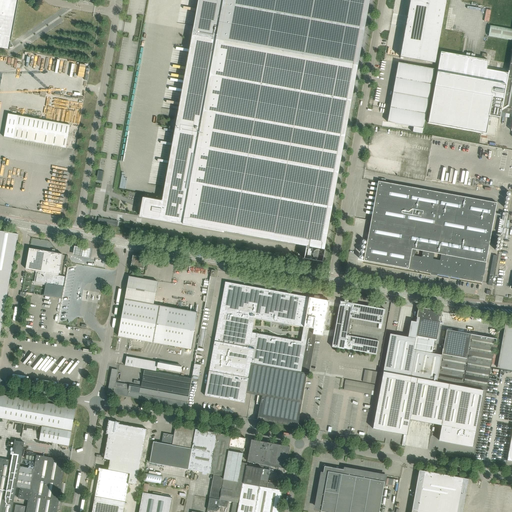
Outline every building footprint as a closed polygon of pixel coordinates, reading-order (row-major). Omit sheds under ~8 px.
[(0,0),(0,47),(8,49),(16,0),(0,0)] [(144,198),(141,216),(154,218),(154,219),(306,246),(304,258),(322,262),(358,65),(369,0),(198,0),(192,35),(162,202),(144,198)] [(405,27),(400,57),(435,63),(446,0),(410,0),(410,1),(407,16),(405,27)] [(511,29),(490,26),(488,36),(511,39),(511,29)] [(433,96),(428,123),(486,133),(490,115),(500,117),(501,113),(511,114),(511,125),(511,131),(511,130),(511,50),(508,73),(487,69),(488,60),(474,58),(475,54),(471,54),(471,57),(469,57),(470,53),(466,53),(466,56),(441,52),(433,96)] [(23,55),(18,89),(23,90),(20,108),(31,110),(31,107),(62,112),(70,62),(23,55)] [(434,69),(398,62),(393,92),(429,99),(434,69)] [(393,92),(387,122),(413,127),(412,132),(422,134),(423,129),(429,99),(393,92)] [(8,114),(4,137),(66,148),(70,125),(8,114)] [(438,272),(437,274),(449,276),(449,275),(451,275),(450,276),(482,282),(482,281),(497,203),(378,181),(371,220),(364,255),(364,260),(408,269),(409,267),(412,268),(412,269),(430,273),(431,271),(438,272)] [(497,236),(504,238),(509,213),(501,211),(497,236)] [(0,318),(3,319),(7,295),(8,288),(18,234),(0,230),(0,318)] [(74,244),(73,253),(89,256),(91,247),(74,244)] [(58,276),(62,254),(58,253),(29,248),(26,269),(35,271),(36,271),(37,272),(58,276)] [(133,255),(131,266),(137,267),(139,257),(133,256),(133,255)] [(492,286),(492,283),(497,256),(493,255),(488,285),(492,286)] [(145,258),(139,257),(137,267),(144,268),(146,257),(145,257),(145,258)] [(37,272),(36,282),(46,284),(44,295),(62,298),(64,287),(65,277),(58,276),(37,272)] [(127,287),(127,288),(155,293),(157,281),(129,276),(127,287)] [(314,295),(313,298),(225,282),(214,341),(311,359),(314,340),(315,336),(323,338),(326,326),(325,325),(329,301),(319,299),(320,296),(314,295)] [(118,336),(130,338),(142,340),(191,349),(197,312),(153,304),(155,293),(127,288),(124,302),(124,303),(118,336)] [(339,304),(332,347),(344,349),(376,355),(379,341),(346,335),(350,318),(379,324),(378,328),(381,329),(385,309),(348,302),(348,300),(345,300),(344,302),(344,304),(343,304),(343,303),(342,303),(341,303),(341,304),(339,304)] [(411,321),(408,337),(415,338),(416,336),(434,339),(437,340),(440,321),(441,321),(439,320),(439,316),(441,317),(442,311),(418,307),(417,317),(416,322),(411,321)] [(511,324),(505,323),(497,368),(511,370),(511,324)] [(204,347),(207,329),(202,328),(199,346),(204,347)] [(443,348),(442,355),(467,359),(471,334),(447,330),(443,348)] [(390,334),(383,371),(437,381),(442,355),(432,353),(413,350),(415,338),(408,337),(390,334)] [(471,334),(467,359),(462,386),(484,390),(487,390),(489,377),(490,370),(496,339),(471,334)] [(415,338),(413,350),(432,353),(434,339),(416,336),(415,338)] [(246,393),(261,395),(262,395),(257,420),(297,427),(307,373),(306,373),(306,370),(309,371),(309,370),(311,359),(214,341),(205,395),(244,403),(246,393)] [(442,355),(437,381),(462,386),(467,359),(442,355)] [(195,363),(192,375),(198,376),(201,365),(199,365),(200,364),(195,363)] [(109,383),(108,392),(113,393),(113,394),(125,396),(131,397),(182,407),(186,407),(192,377),(144,369),(141,386),(129,384),(125,384),(116,382),(118,369),(112,368),(112,369),(110,382),(109,383)] [(365,369),(363,381),(376,384),(378,372),(365,369)] [(383,371),(373,428),(407,435),(410,419),(441,425),(439,440),(440,440),(440,439),(472,445),(472,446),(473,446),(484,390),(462,386),(437,381),(383,371)] [(343,390),(374,395),(376,385),(345,379),(343,390)] [(0,417),(42,425),(72,431),(76,408),(35,401),(0,394),(0,417)] [(143,450),(146,432),(147,429),(136,427),(133,426),(131,426),(128,426),(128,425),(127,425),(126,425),(123,425),(123,424),(122,424),(119,424),(119,422),(110,421),(110,420),(110,421),(109,420),(106,434),(108,434),(107,443),(104,459),(110,460),(108,469),(130,473),(128,483),(136,484),(143,450)] [(39,440),(69,446),(71,433),(72,431),(42,425),(39,440)] [(174,435),(172,445),(192,448),(195,429),(176,425),(174,435)] [(192,448),(188,469),(210,473),(218,433),(217,433),(209,432),(195,429),(192,448)] [(163,433),(161,443),(172,445),(174,435),(163,433)] [(214,474),(209,498),(220,499),(228,501),(233,502),(239,503),(242,483),(243,482),(238,481),(241,462),(244,448),(245,448),(244,448),(245,439),(246,438),(223,434),(218,433),(210,473),(214,474)] [(290,446),(251,439),(247,461),(286,468),(290,446)] [(11,511),(16,487),(19,487),(23,467),(20,466),(24,442),(14,440),(11,460),(0,458),(0,511),(11,511)] [(153,441),(150,462),(188,469),(192,448),(172,445),(161,443),(153,441)] [(28,500),(27,506),(16,504),(14,511),(56,511),(66,458),(59,457),(58,459),(36,455),(34,469),(23,467),(19,487),(20,488),(18,498),(28,500)] [(243,482),(242,483),(282,491),(283,485),(268,482),(268,481),(270,470),(263,468),(263,469),(247,465),(243,482)] [(329,511),(378,511),(386,475),(357,470),(357,469),(357,470),(345,468),(345,469),(324,466),(323,473),(322,473),(315,506),(321,507),(321,510),(329,511)] [(128,484),(128,483),(130,473),(108,469),(100,468),(99,468),(99,470),(100,471),(92,511),(122,511),(128,484)] [(462,511),(469,479),(419,470),(411,511),(462,511)] [(145,473),(143,481),(161,484),(162,476),(145,473)] [(242,483),(239,503),(278,510),(279,506),(282,491),(242,483)] [(169,511),(172,498),(143,492),(138,511),(169,511)] [(209,498),(207,509),(217,511),(218,506),(220,499),(209,498)] [(237,511),(239,503),(233,502),(230,511),(237,511)] [(277,511),(278,510),(239,503),(237,511),(277,511)]
